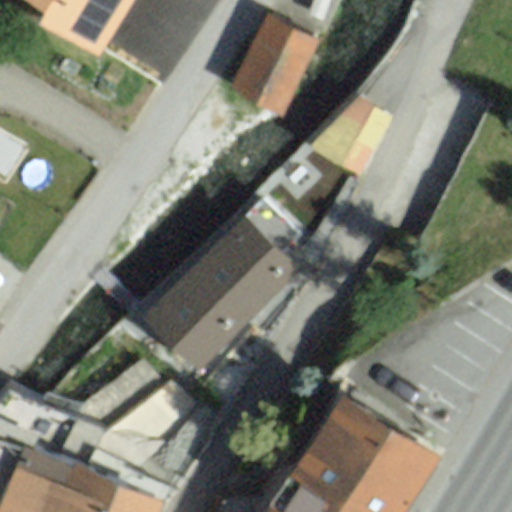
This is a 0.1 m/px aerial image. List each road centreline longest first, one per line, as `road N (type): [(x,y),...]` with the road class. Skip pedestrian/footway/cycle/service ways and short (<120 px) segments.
road 1 (residential): [(446,0),(402,144),(205,511)]
road 2 (residential): [(0,355),(245,0)]
